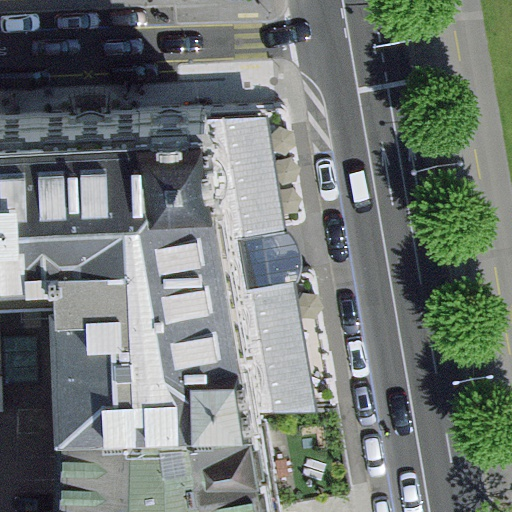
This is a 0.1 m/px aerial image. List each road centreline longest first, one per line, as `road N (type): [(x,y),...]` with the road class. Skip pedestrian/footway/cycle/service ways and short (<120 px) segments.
road 1 (primary): [(360,26),(443,511)]
road 2 (residential): [(0,49),(360,26)]
